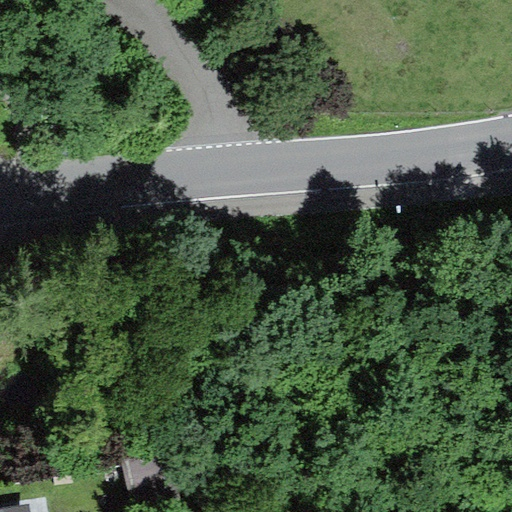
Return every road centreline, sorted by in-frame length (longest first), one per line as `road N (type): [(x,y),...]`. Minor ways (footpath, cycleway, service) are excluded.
road 1 (tertiary): [(0,204),(511,140)]
road 2 (track): [(261,171),(166,0)]
road 3 (track): [(227,110),(240,75),(315,0)]
